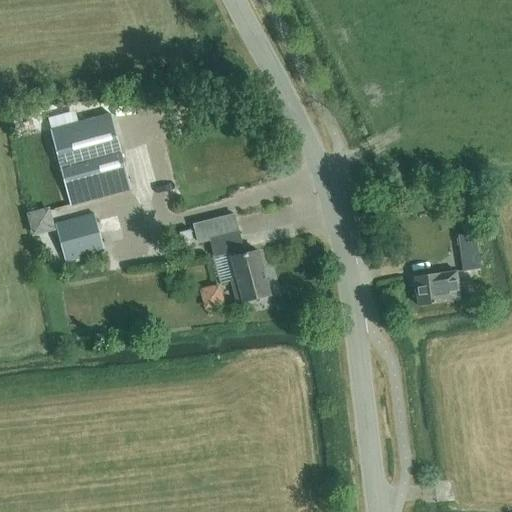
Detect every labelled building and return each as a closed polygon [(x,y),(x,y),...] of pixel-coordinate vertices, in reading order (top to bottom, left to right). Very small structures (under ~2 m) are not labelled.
[(70,206),(131,190),(111,114),(50,130),(70,206)] [(65,262),(104,251),(94,214),(55,224),(65,262)] [(239,230),(209,238),(221,285),(230,283),(234,302),(242,300),(243,302),(270,295),(258,251),(245,254),(239,230)] [(458,242),(461,271),(480,269),(475,240),(474,234),(457,236),(458,242)] [(418,306),(460,300),(456,271),(414,277),(418,306)]
